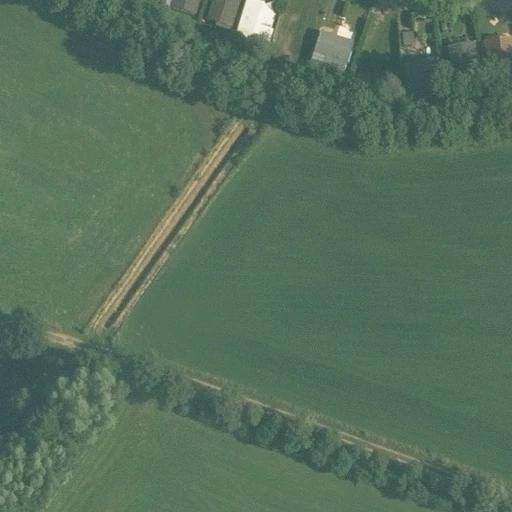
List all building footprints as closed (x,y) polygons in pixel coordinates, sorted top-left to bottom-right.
[(175,0),(174,4),(201,13),(205,0),(175,0)] [(236,29),(244,0),(218,0),(212,22),(236,29)] [(250,0),(243,39),(274,45),(282,4),(260,0),(250,0)] [(297,6),(282,52),(309,62),(325,16),(297,6)] [(339,37),(326,34),(319,62),(352,70),(359,42),(354,41),(357,29),(342,25),(339,37)] [(448,98),(446,60),(412,62),(414,100),(448,98)]
